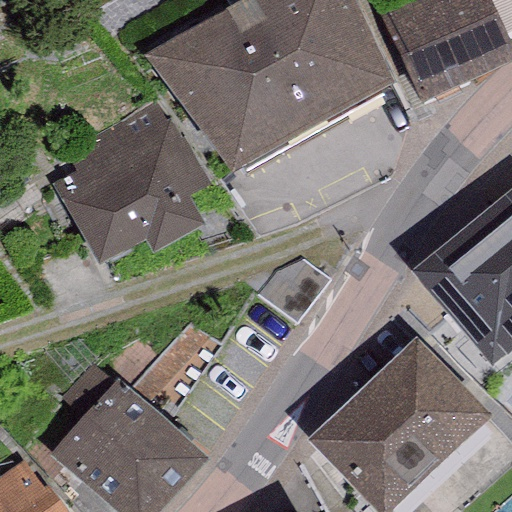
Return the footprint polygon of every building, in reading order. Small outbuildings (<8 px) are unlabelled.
[(334,0),(293,0),(165,74),(237,172),(385,91),(334,0)] [(442,0),(390,26),(428,110),(472,89),(472,83),(489,71),(490,67),(511,53),(511,8),(509,0),(442,0)] [(105,173),(72,194),(108,262),(151,238),(157,249),(201,230),(189,202),(210,185),(188,151),(176,151),(169,136),(138,150),(125,136),(96,148),(105,173)] [(447,245),(399,285),(470,367),(511,333),(511,215),(500,202),(470,228),(464,223),(444,240),(447,245)] [(311,261),(253,287),(302,330),(333,283),(311,261)] [(189,337),(150,380),(180,406),(218,363),(189,337)] [(292,448),(353,511),(358,511),(450,425),(387,359),(292,448)] [(88,393),(50,442),(122,511),(169,511),(205,473),(106,380),(93,395),(88,393)] [(26,476),(0,494),(0,511),(59,511),(53,504),(48,506),(26,476)]
